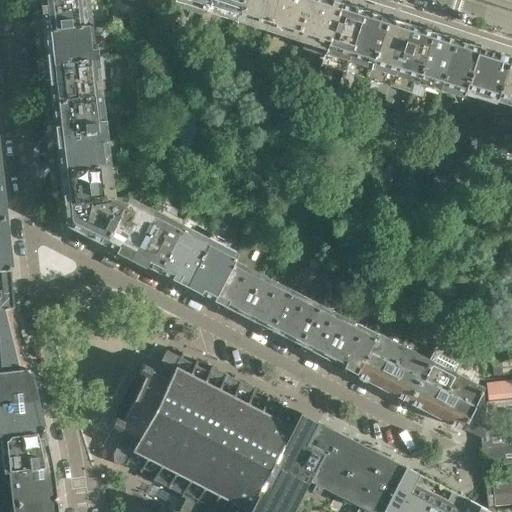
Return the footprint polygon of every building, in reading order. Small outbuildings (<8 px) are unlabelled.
[(85,14),(83,0),(39,0),(43,31),(87,25),(91,25),(90,14),(85,14)] [(128,29),(137,1),(134,0),(115,0),(109,22),(128,29)] [(233,20),(239,0),(205,0),(204,5),(226,12),(224,17),(233,20)] [(266,25),(273,0),(239,0),(233,20),(243,23),(245,18),(266,25)] [(295,40),(308,0),(273,0),(266,25),(287,32),(286,37),(295,40)] [(328,45),(341,3),(331,0),(308,0),(295,40),(305,43),(306,38),(327,44),(328,45)] [(349,56),(364,11),(341,3),(328,45),(327,44),(322,60),(346,68),(350,57),(349,56)] [(372,64),(387,18),(364,11),(349,56),(350,57),(363,61),(361,65),(372,68),(373,64),(372,64)] [(394,75),(410,25),(387,18),(372,64),(373,64),(386,68),(384,72),(394,75)] [(104,80),(101,58),(101,57),(97,57),(96,48),(90,49),(87,25),(43,31),(51,102),(102,97),(100,80),(104,80)] [(418,78),(433,33),(410,25),(394,75),(403,78),(404,74),(417,78),(418,78)] [(441,86),(455,40),(433,33),(418,78),(417,78),(416,82),(426,86),(427,82),(441,86)] [(464,94),(479,47),(455,40),(441,86),(454,90),(453,94),(463,97),(464,94)] [(160,58),(160,46),(147,46),(147,58),(160,58)] [(495,99),(509,57),(479,47),(464,94),(473,97),(475,93),(495,99)] [(511,59),(509,58),(509,57),(495,99),(496,99),(497,97),(511,102),(511,100),(511,59)] [(147,93),(147,67),(131,67),(134,94),(147,93)] [(106,131),(102,97),(51,102),(55,137),(106,131)] [(511,157),(511,114),(511,127),(468,131),(471,161),(511,157)] [(110,165),(106,131),(55,137),(59,171),(110,165)] [(114,199),(110,165),(59,171),(63,205),(114,199)] [(103,244),(124,202),(114,199),(63,205),(65,220),(65,222),(66,223),(67,225),(68,226),(70,227),(103,244)] [(130,258),(152,216),(124,202),(103,244),(130,258)] [(157,272),(179,230),(152,216),(130,258),(157,272)] [(184,286),(206,244),(179,230),(157,272),(184,286)] [(10,270),(6,236),(0,236),(0,270),(10,270)] [(213,301),(232,264),(235,259),(206,244),(184,286),(213,301)] [(242,315),(262,275),(248,268),(246,272),(232,264),(213,301),(242,315)] [(0,307),(12,307),(10,270),(0,270),(0,307)] [(270,330),(288,293),(274,286),(276,283),(262,275),(242,315),(270,330)] [(298,344),(317,308),(319,304),(304,297),(302,301),(288,293),(270,330),(298,344)] [(12,307),(0,307),(0,370),(28,368),(12,307)] [(326,359),(346,319),(332,311),(330,315),(317,308),(298,344),(326,359)] [(373,337),(359,330),(361,326),(346,319),(326,359),(355,373),(373,337)] [(381,387),(402,346),(388,339),(386,343),(374,336),(373,337),(355,373),(381,387)] [(408,401),(427,364),(414,357),(416,353),(402,346),(381,387),(408,401)] [(323,454),(305,445),(317,422),(297,412),(294,416),(281,410),(280,409),(268,402),(266,402),(253,395),(256,390),(211,367),(208,372),(197,366),(195,365),(183,359),(182,358),(166,350),(155,372),(150,370),(151,369),(142,364),(138,371),(136,370),(134,376),(133,375),(114,412),(115,412),(112,417),(114,418),(110,426),(119,430),(120,429),(124,431),(113,454),(113,462),(121,466),(124,465),(126,460),(155,475),(152,481),(182,496),(178,503),(195,511),(293,511),(311,476),(323,454)] [(434,414),(455,373),(441,366),(439,370),(427,364),(408,401),(434,414)] [(0,404),(36,400),(28,368),(0,370),(0,404)] [(461,428),(480,391),(467,384),(469,381),(455,373),(434,414),(461,428)] [(511,378),(493,378),(492,410),(511,410),(511,378)] [(484,440),(484,402),(484,393),(480,391),(461,428),(484,440)] [(44,432),(36,400),(0,404),(0,436),(4,436),(44,432)] [(381,511),(405,467),(317,422),(305,445),(323,454),(311,476),(369,506),(366,511),(381,511)] [(52,463),(44,432),(4,436),(8,472),(13,472),(13,471),(53,467),(52,463)] [(56,499),(53,467),(13,471),(13,472),(17,503),(56,499)] [(484,511),(486,509),(405,467),(381,511),(484,511)] [(57,511),(56,499),(17,503),(17,511),(57,511)] [(195,511),(178,503),(174,511),(172,510),(171,511),(195,511)]
